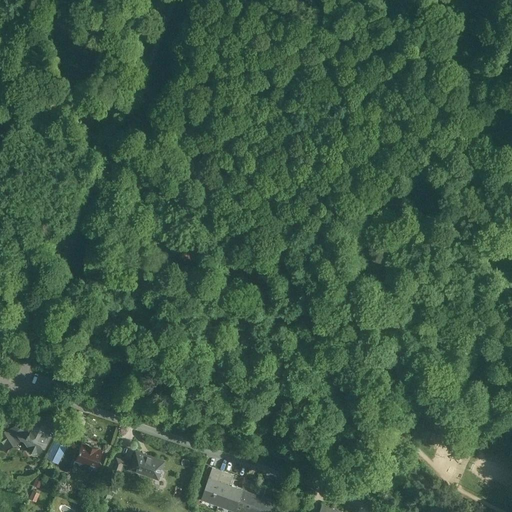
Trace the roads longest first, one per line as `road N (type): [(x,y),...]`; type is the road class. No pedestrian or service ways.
road 1 (track): [(8,0),(152,64),(275,292),(454,489),(500,511)]
road 2 (residential): [(382,511),(15,384)]
road 3 (track): [(37,333),(177,0)]
road 4 (track): [(473,70),(291,0)]
